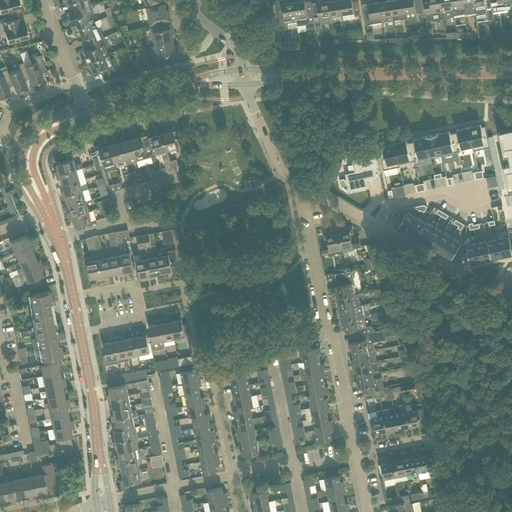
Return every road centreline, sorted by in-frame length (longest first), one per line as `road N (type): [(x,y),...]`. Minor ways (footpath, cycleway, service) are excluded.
road 1 (unknown): [(374,147),(478,130),(511,263)]
road 2 (residential): [(355,453),(304,217)]
road 3 (tertiary): [(291,75),(511,71)]
road 4 (residential): [(245,85),(290,177),(377,225)]
road 5 (residential): [(377,225),(497,299),(511,278)]
road 6 (residential): [(81,334),(143,320),(142,314),(133,283),(73,296)]
road 7 (tertiary): [(84,104),(25,141),(21,170),(42,212)]
road 8 (tertiary): [(97,471),(81,334)]
road 9 (residential): [(108,499),(236,475)]
road 10 (tertiary): [(42,212),(36,145),(89,116)]
road 11 (residential): [(236,475),(355,453)]
